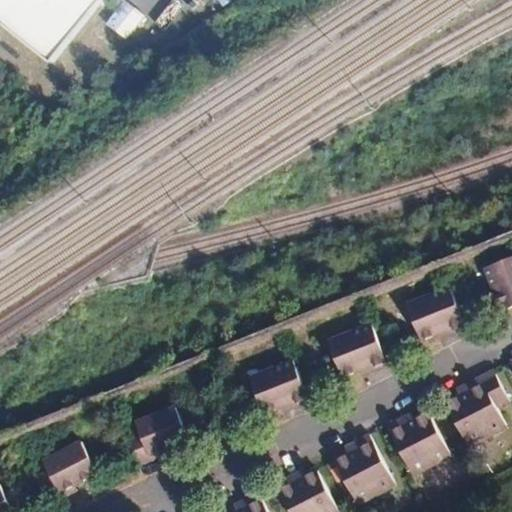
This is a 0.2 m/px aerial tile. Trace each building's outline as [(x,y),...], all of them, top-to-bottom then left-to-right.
[(0,0),(0,7),(54,51),(94,0),(0,0)] [(128,39),(144,12),(124,0),(121,0),(106,25),(128,39)] [(511,258),(475,273),(491,313),(511,305),(511,258)] [(443,293),(401,309),(414,343),(435,334),(437,339),(457,332),(443,293)] [(385,368),(369,328),(328,344),(341,379),(362,371),(364,376),(385,368)] [(293,364),(254,378),(267,412),(289,404),(291,409),(308,403),(293,364)] [(458,393),(462,402),(451,407),(468,445),(507,427),(498,407),(508,402),(495,375),(458,393)] [(137,427),(141,436),(133,440),(143,466),(161,459),(159,452),(186,442),(174,413),(137,427)] [(413,421),(389,432),(411,477),(446,461),(427,420),(416,426),(413,421)] [(395,486),(373,439),(347,451),(351,460),(340,465),(357,504),(395,486)] [(78,442),(40,462),(45,470),(34,476),(50,505),(71,493),(67,485),(93,470),(78,442)] [(299,477),(279,486),(291,511),(331,511),(316,478),(303,485),(299,477)] [(27,511),(14,487),(1,495),(0,493),(0,511),(27,511)] [(268,511),(262,498),(234,511),(268,511)]
